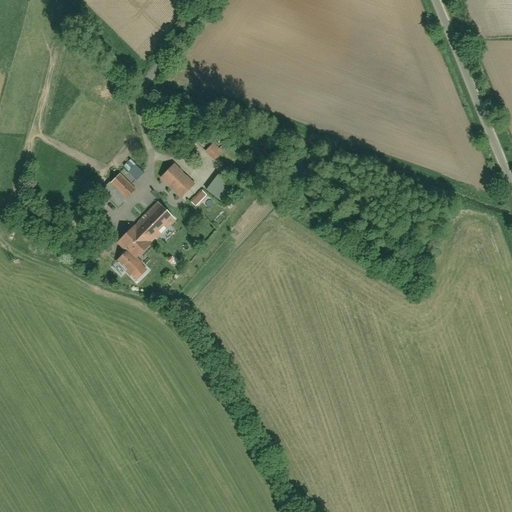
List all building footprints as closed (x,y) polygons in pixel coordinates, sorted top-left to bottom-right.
[(182,138),(190,146),(196,140),(188,132),(182,138)] [(211,146),(205,154),(215,163),(222,154),(211,146)] [(129,161),(122,170),(138,182),(145,173),(129,161)] [(174,165),(160,181),(181,199),(195,183),(174,165)] [(204,190),(225,203),(236,186),(215,172),(204,190)] [(118,176),(109,185),(126,201),(135,192),(118,176)] [(140,266),(137,263),(175,221),(156,203),(116,247),(124,254),(114,264),(129,278),(140,266)] [(101,243),(93,253),(102,261),(111,252),(101,243)]
